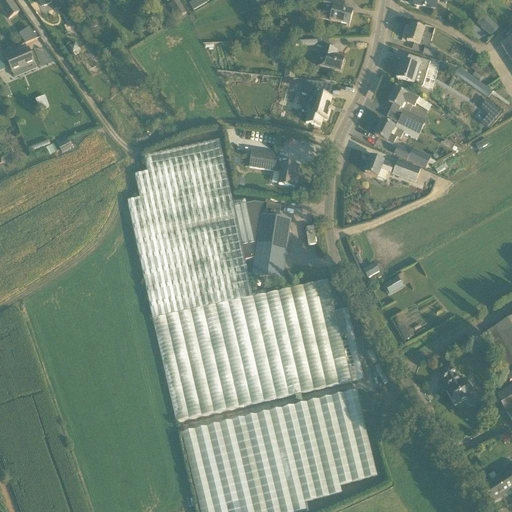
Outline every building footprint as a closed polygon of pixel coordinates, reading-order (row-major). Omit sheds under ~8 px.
[(0,0),(0,7),(9,20),(20,13),(11,0),(0,0)] [(187,14),(178,0),(169,6),(177,20),(187,14)] [(197,0),(189,5),(193,12),(201,7),(197,0)] [(330,0),(325,0),(322,12),(332,15),(330,23),(339,25),(349,28),(353,13),(343,11),(345,4),(335,1),(330,0)] [(415,0),(414,7),(436,11),(437,0),(415,0)] [(171,23),(164,12),(157,17),(164,27),(171,23)] [(84,19),(90,29),(89,30),(90,32),(94,30),(93,29),(97,27),(94,21),(92,22),(89,16),(84,19)] [(492,23),(484,31),(491,38),(499,30),(492,23)] [(420,46),(422,39),(431,42),(434,31),(424,28),(423,31),(411,27),(406,42),(420,46)] [(30,29),(19,36),(25,45),(37,40),(30,29)] [(511,63),(511,37),(500,46),(506,54),(511,63)] [(317,39),(301,39),(286,41),(287,47),(301,46),(301,47),(317,46),(317,39)] [(283,56),(282,44),(273,45),(273,56),(283,56)] [(435,59),(438,51),(426,47),(423,56),(435,59)] [(318,67),(331,71),(341,74),(344,60),(335,58),(337,52),(323,48),(318,67)] [(12,73),(34,64),(29,50),(6,59),(12,73)] [(396,79),(413,84),(421,87),(430,64),(416,59),(414,66),(401,63),(396,79)] [(493,93),(459,69),(453,76),(488,100),(493,93)] [(305,83),(301,95),(306,97),(314,99),(309,114),(308,114),(305,124),(320,128),(322,120),(327,122),(330,111),(329,111),(330,106),(329,106),(331,99),(329,99),(321,96),(324,85),(324,84),(305,83)] [(394,116),(394,115),(401,119),(398,125),(420,136),(426,122),(409,113),(412,109),(414,110),(418,102),(418,101),(419,98),(408,93),(406,97),(395,91),(388,104),(393,107),(389,113),(394,116)] [(35,99),(38,110),(47,107),(44,96),(35,99)] [(485,124),(476,129),(481,137),(498,127),(487,109),(480,114),(485,124)] [(403,133),(382,122),(374,137),(385,142),(386,142),(392,146),(396,139),(399,141),(403,133)] [(62,154),(72,149),(68,140),(57,145),(62,154)] [(261,217),(265,218),(267,206),(254,204),(246,206),(245,202),(233,205),(220,142),(144,158),(147,173),(135,176),(140,200),(127,202),(154,321),(253,299),(245,262),(255,260),(261,217)] [(411,154),(398,147),(394,155),(407,162),(407,161),(425,170),(431,160),(413,151),(411,154)] [(279,186),(295,188),(298,167),(276,164),(277,156),(253,152),(250,168),(281,173),(279,186)] [(237,159),(230,156),(232,166),(240,167),(241,160),(237,159)] [(364,174),(377,179),(385,181),(387,174),(389,174),(392,167),(370,158),(364,174)] [(420,170),(398,162),(393,176),(415,185),(420,170)] [(291,222),(265,218),(261,217),(255,260),(252,276),(282,281),(291,222)] [(368,280),(380,273),(375,265),(363,271),(368,280)] [(390,296),(409,285),(403,275),(384,286),(390,296)] [(253,299),(154,321),(197,511),(331,511),(377,490),(353,385),(365,382),(348,309),(335,312),(328,281),(253,299)] [(486,333),(488,336),(510,376),(506,378),(509,383),(511,381),(511,386),(496,396),(511,423),(511,318),(486,333),(486,334),(486,333)] [(408,333),(402,336),(405,342),(414,337),(411,331),(408,333)] [(450,365),(438,372),(448,390),(445,392),(454,407),(465,401),(466,404),(475,398),(474,396),(465,380),(461,383),(450,365)] [(511,469),(483,488),(492,503),(501,497),(511,489),(511,469)]
